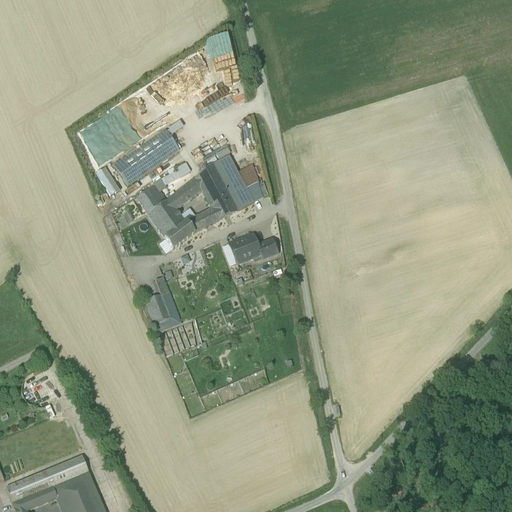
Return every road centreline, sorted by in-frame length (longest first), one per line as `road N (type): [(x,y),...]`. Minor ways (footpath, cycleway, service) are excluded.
road 1 (unclassified): [(353,511),(240,0)]
road 2 (track): [(511,311),(344,489),(293,511)]
